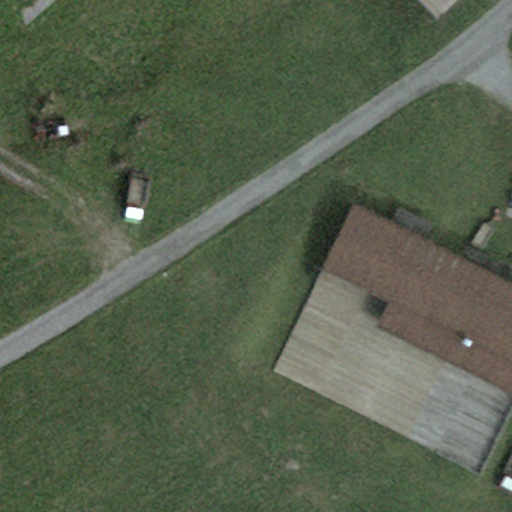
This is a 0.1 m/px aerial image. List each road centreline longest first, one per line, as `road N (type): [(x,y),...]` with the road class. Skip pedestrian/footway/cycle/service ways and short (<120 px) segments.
road 1 (track): [(0,355),(425,81),(467,46)]
road 2 (track): [(0,156),(102,219),(142,268)]
